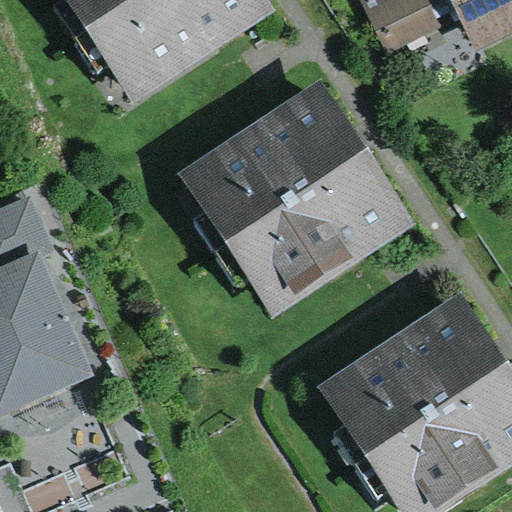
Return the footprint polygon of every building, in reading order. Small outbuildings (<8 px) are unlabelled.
[(71,0),(134,94),(259,12),(251,0),(71,0)] [(364,0),(363,0),(385,45),(430,23),(418,0),(364,0)] [(511,0),(457,0),(478,41),(511,24),(511,0)] [(274,308),(399,225),(317,100),(192,182),(274,308)] [(0,412),(84,376),(33,260),(49,253),(28,203),(0,215),(0,412)] [(408,511),(426,511),(511,455),(511,396),(457,312),(331,395),(408,511)]
